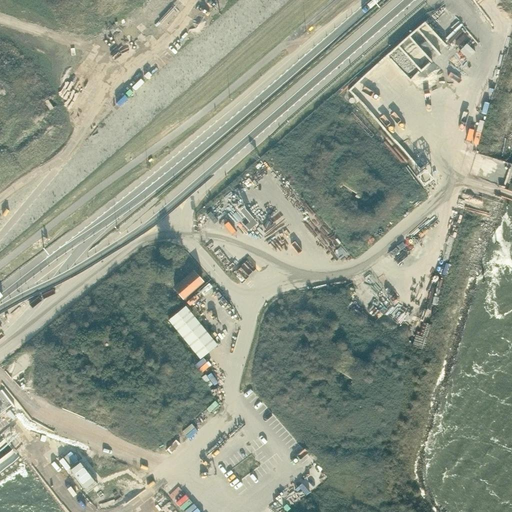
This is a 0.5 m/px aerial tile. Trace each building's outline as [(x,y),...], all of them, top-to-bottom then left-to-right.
[(0,119),(4,125),(30,106),(3,71),(0,73),(0,119)] [(359,199),(373,176),(353,163),(339,186),(341,187),(342,185),(347,188),(345,190),(351,194),(352,192),(356,194),(355,196),(359,199)] [(173,288),(183,300),(204,282),(193,270),(173,288)] [(200,359),(217,345),(195,318),(185,306),(168,320),(178,333),(200,359)] [(101,375),(125,356),(103,331),(81,350),(83,352),(85,351),(90,359),(88,360),(92,365),(94,363),(100,371),(98,372),(101,375)] [(320,344),(312,357),(315,360),(317,358),(332,367),(330,369),(335,373),(337,371),(352,380),(351,382),(355,385),(363,372),(368,364),(366,362),(364,363),(359,359),(355,358),(336,345),(334,343),(328,340),(328,338),(325,336),(320,344)]
